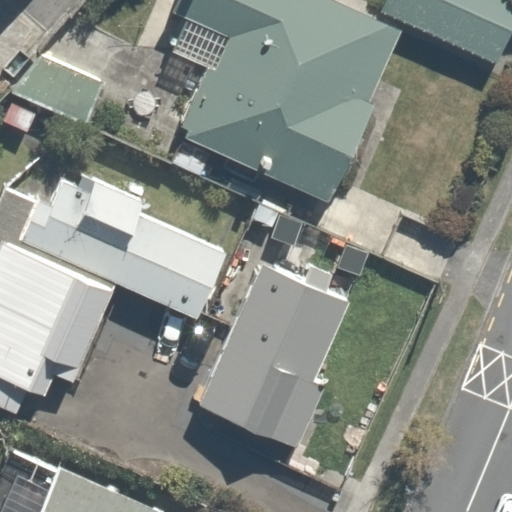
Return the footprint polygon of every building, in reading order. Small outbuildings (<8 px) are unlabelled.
[(194,64),(164,135),(314,199),(387,29),(318,0),(168,0),(149,45),(194,64)] [(511,0),(380,0),(377,7),(492,58),(511,11),(511,0)] [(0,407),(59,437),(92,369),(73,360),(113,278),(198,320),(230,255),(59,172),(42,207),(6,190),(0,201),(0,407)] [(350,297),(259,254),(187,408),(279,450),(350,297)] [(150,511),(52,459),(4,435),(0,442),(0,511),(150,511)]
